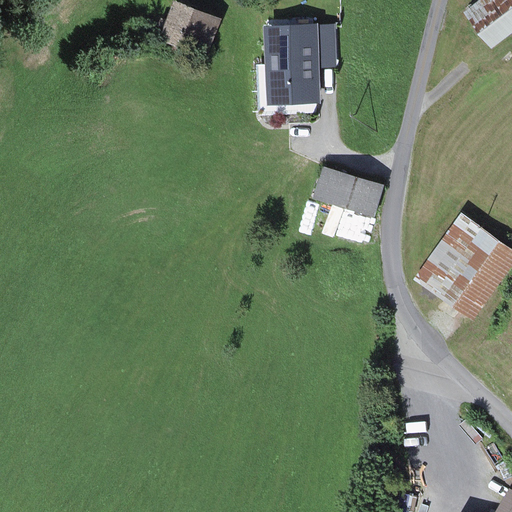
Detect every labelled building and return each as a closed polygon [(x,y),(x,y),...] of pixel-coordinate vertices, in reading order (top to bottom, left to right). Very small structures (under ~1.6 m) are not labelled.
[(511,0),(500,0),(467,27),(492,58),(511,40),(511,0)] [(180,2),(165,36),(201,52),(216,18),(180,2)] [(331,29),(272,30),(274,98),(318,97),(317,60),(332,60),(331,29)] [(387,193),(325,180),(319,210),(381,222),(387,193)] [(511,286),(511,253),(464,223),(432,273),(495,313),(511,286)]
